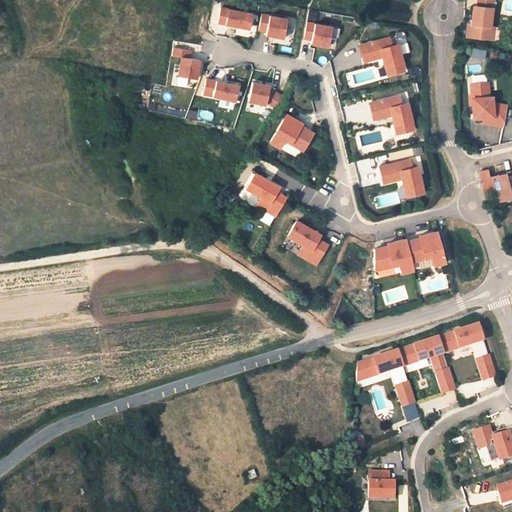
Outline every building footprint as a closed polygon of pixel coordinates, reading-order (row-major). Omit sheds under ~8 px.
[(489,26),(492,0),(477,0),(477,6),(473,6),(471,24),(468,23),(466,36),(488,39),(489,26)] [(248,30),(251,14),(220,8),(217,24),(234,27),(248,30)] [(283,38),(287,19),(261,14),(258,30),(266,32),(266,35),(272,36),(283,38)] [(327,45),(331,26),(306,21),(303,37),(311,39),(310,42),(314,43),(327,45)] [(387,39),(357,49),(363,65),(376,61),(375,57),(379,55),(380,59),(384,69),(388,67),(391,76),(404,71),(395,45),(389,47),(387,39)] [(190,58),(191,50),(174,46),(172,55),(182,56),(178,75),(196,79),(200,59),(190,58)] [(485,59),(486,50),(472,49),(471,58),(485,59)] [(235,99),(238,84),(206,77),(202,92),(235,99)] [(269,85),(251,82),(247,102),(265,106),(266,103),(275,107),(282,95),(268,88),(269,85)] [(488,82),(470,84),(474,118),(486,118),(486,123),(504,126),(507,105),(493,102),(492,96),(489,97),(488,82)] [(399,96),(369,103),(373,120),(386,116),(385,113),(390,112),(391,115),(392,119),(393,125),(398,124),(400,133),(413,130),(407,103),(401,104),(399,96)] [(212,121),(214,113),(200,109),(198,118),(212,121)] [(195,119),(196,111),(188,110),(186,118),(195,119)] [(294,120),(283,114),(268,142),(278,148),(283,140),(301,150),(311,132),(299,125),(296,129),(290,126),(294,120)] [(290,126),(296,129),(299,125),(300,123),(294,120),(290,126)] [(423,193),(417,166),(411,168),(409,159),(379,167),(383,183),(397,180),(396,176),(400,175),(401,178),(404,188),(408,187),(410,196),(423,193)] [(481,183),(490,181),(489,177),(488,169),(479,171),(481,183)] [(275,216),(286,197),(276,192),(278,188),(254,173),(245,189),(261,198),(259,202),(267,206),(265,210),(275,216)] [(493,191),(495,202),(503,200),(503,199),(510,197),(511,198),(511,200),(511,199),(511,174),(499,178),(498,175),(495,176),(489,177),(490,181),(493,191)] [(484,194),(493,191),(490,181),(481,183),(484,194)] [(259,202),(256,206),(265,210),(267,206),(259,202)] [(306,258),(317,264),(328,244),(318,239),(320,234),(296,220),(287,236),(303,245),(300,248),(309,253),(306,258)] [(419,238),(405,241),(410,261),(431,256),(433,265),(446,262),(437,231),(425,234),(427,241),(420,242),(419,238)] [(419,238),(420,242),(427,241),(425,234),(422,235),(418,235),(419,238)] [(387,245),(374,249),(373,270),(399,264),(401,273),(413,270),(410,261),(405,241),(405,239),(393,241),(395,248),(388,250),(387,245)] [(388,250),(395,248),(393,241),(390,242),(386,243),(387,245),(388,250)] [(300,248),(297,254),(306,258),(309,253),(300,248)] [(437,337),(442,353),(483,340),(477,324),(437,337)] [(397,350),(402,366),(442,353),(437,337),(397,350)] [(356,382),(402,366),(397,350),(356,364),(356,382)] [(459,350),(450,353),(452,360),(461,357),(459,350)] [(442,371),(447,369),(442,353),(428,358),(434,374),(442,371)] [(495,376),(488,355),(482,357),(484,365),(482,366),(486,379),(495,376)] [(482,357),(475,360),(483,380),(486,379),(482,366),(484,365),(482,357)] [(454,390),(447,369),(442,371),(444,378),(442,379),(446,392),(454,390)] [(444,378),(442,371),(434,374),(441,394),(446,392),(442,379),(444,378)] [(414,403),(407,382),(401,384),(404,391),(401,392),(406,406),(414,403)] [(401,384),(393,387),(401,407),(406,406),(401,392),(404,391),(401,384)] [(488,427),(474,431),(479,447),(493,443),(491,436),(488,427)] [(511,456),(511,441),(510,442),(509,437),(507,431),(491,436),(493,443),(499,460),(511,456)] [(382,472),(368,471),(368,498),(393,498),(394,481),(387,481),(382,481),(382,472)] [(511,481),(496,487),(502,503),(511,499),(511,481)]
